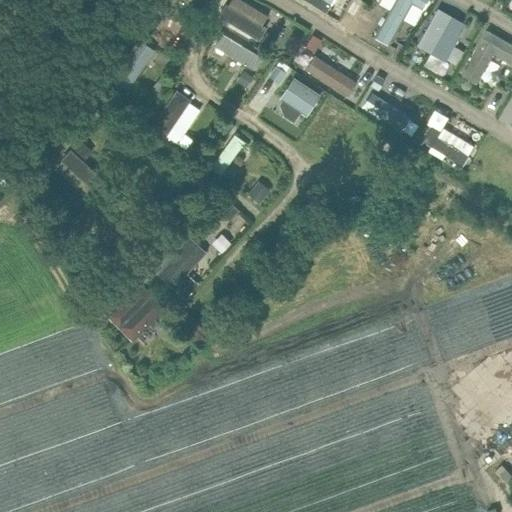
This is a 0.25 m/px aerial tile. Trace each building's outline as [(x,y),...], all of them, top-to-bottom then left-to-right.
[(240,0),(231,0),(228,5),(226,4),(219,16),(258,40),(265,28),(261,25),(267,16),(240,0)] [(314,0),(332,10),(337,0),(314,0)] [(355,0),(351,0),(344,15),(371,27),(378,10),(355,0)] [(427,0),(395,0),(375,37),(388,45),(411,3),(422,9),(427,0)] [(155,10),(150,18),(156,22),(161,13),(155,10)] [(418,44),(445,59),(464,24),(438,10),(418,44)] [(511,61),(511,44),(488,31),(463,74),(477,82),(494,53),(511,63),(511,61)] [(313,35),(306,46),(314,51),(320,40),(313,35)] [(264,37),(259,45),(266,49),(271,41),(264,37)] [(220,47),(222,67),(252,64),(249,43),(220,47)] [(353,98),(363,82),(320,54),(310,70),(353,98)] [(275,65),(269,75),(278,81),(285,71),(275,65)] [(244,71),(237,82),(245,87),(252,76),(244,71)] [(376,75),(370,85),(377,89),(383,79),(376,75)] [(160,77),(154,84),(155,86),(161,90),(167,83),(160,77)] [(293,78),(279,98),(306,116),(320,95),(293,78)] [(153,121),(175,141),(203,110),(181,90),(153,121)] [(372,93),(363,107),(400,130),(409,117),(372,93)] [(198,152),(223,174),(250,145),(226,122),(198,152)] [(439,132),(430,126),(422,141),(462,165),(468,156),(436,137),(439,132)] [(193,140),(184,152),(191,157),(200,145),(193,140)] [(56,168),(85,195),(101,178),(71,151),(62,161),(56,168)] [(511,191),(511,170),(482,156),(474,172),(511,191)] [(255,184),(248,193),(260,203),(267,193),(255,184)] [(221,194),(210,206),(216,212),(228,211),(233,205),(221,194)] [(189,238),(158,272),(185,297),(196,284),(185,273),(204,252),(189,238)] [(109,316),(132,339),(163,308),(141,285),(109,316)] [(194,327),(186,336),(194,344),(203,336),(199,332),(194,327)] [(507,490),(511,486),(511,465),(508,459),(493,468),(507,490)]
